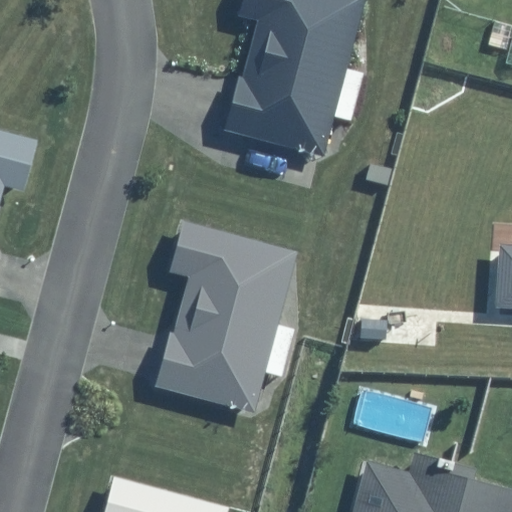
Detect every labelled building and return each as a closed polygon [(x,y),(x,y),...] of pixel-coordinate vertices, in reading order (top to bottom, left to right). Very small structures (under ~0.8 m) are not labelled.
[(365,0),(235,0),(230,17),(255,24),(238,84),(219,78),(208,117),(323,150),(334,113),(348,117),(362,67),(348,63),(365,0)] [(41,135),(0,124),(0,206),(7,180),(27,185),(41,135)] [(296,246),(178,215),(162,275),(186,282),(174,328),(163,325),(148,384),(252,411),(264,364),(286,370),(298,324),(277,319),(296,246)] [(511,511),(511,491),(471,480),(474,471),(417,455),(411,475),(369,463),(355,511),(511,511)] [(229,511),(232,502),(115,471),(103,511),(229,511)]
